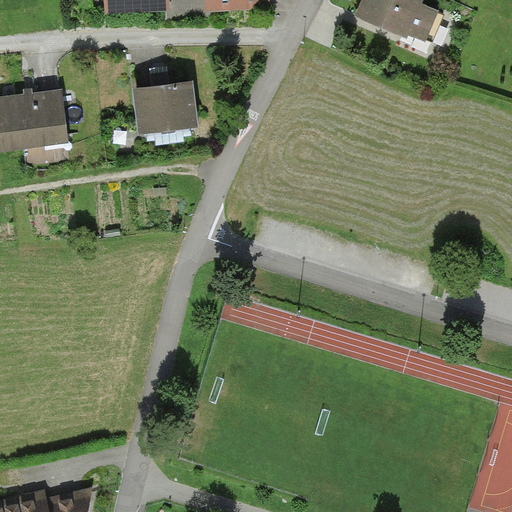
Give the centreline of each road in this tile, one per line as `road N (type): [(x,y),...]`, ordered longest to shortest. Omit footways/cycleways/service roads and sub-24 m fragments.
road 1 (residential): [(511,338),(196,232)]
road 2 (residential): [(196,232),(125,511)]
road 3 (residential): [(283,41),(25,45)]
road 4 (unclassified): [(222,170),(172,168),(0,194)]
road 5 (unknown): [(135,467),(291,511)]
road 6 (residential): [(283,41),(222,170)]
